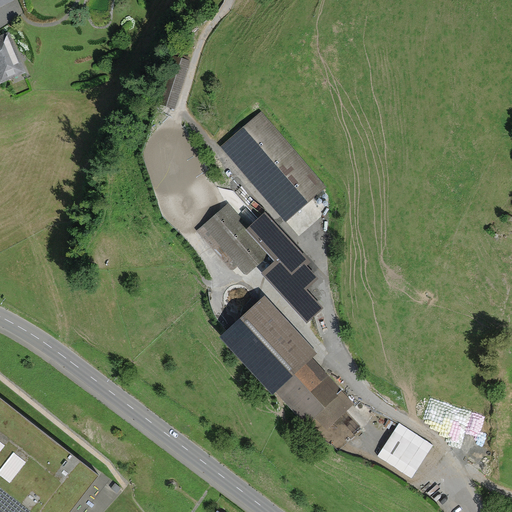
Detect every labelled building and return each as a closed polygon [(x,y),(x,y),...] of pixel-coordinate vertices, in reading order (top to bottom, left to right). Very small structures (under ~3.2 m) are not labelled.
[(9,35),(0,39),(0,74),(3,82),(24,73),(9,35)] [(261,112),(220,148),(286,224),(327,188),(261,112)] [(271,255),(228,207),(202,231),(235,266),(240,262),(250,273),(271,255)] [(278,264),(266,275),(295,305),(307,294),(278,264)] [(306,296),(297,305),(311,318),(320,310),(306,296)] [(265,297),(219,341),(273,398),(276,394),(307,427),(315,419),(326,431),(355,405),(312,360),(318,354),(265,297)] [(0,401),(0,511),(72,511),(98,480),(0,401)] [(402,424),(379,458),(412,480),(435,447),(402,424)]
